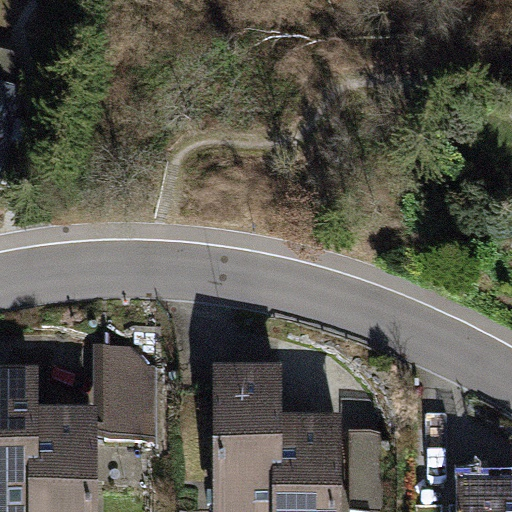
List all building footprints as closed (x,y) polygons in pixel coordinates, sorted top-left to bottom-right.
[(0,168),(1,169),(18,96),(0,91),(0,168)] [(108,447),(162,445),(159,353),(104,355),(108,447)] [(278,511),(279,379),(219,379),(219,511),(278,511)] [(35,511),(35,382),(0,381),(0,511),(35,511)] [(94,511),(95,421),(35,421),(35,511),(94,511)] [(338,511),(339,429),(280,429),(279,511),(338,511)] [(385,437),(352,437),(353,509),(386,508),(385,437)] [(511,511),(511,495),(464,495),(463,511),(511,511)]
